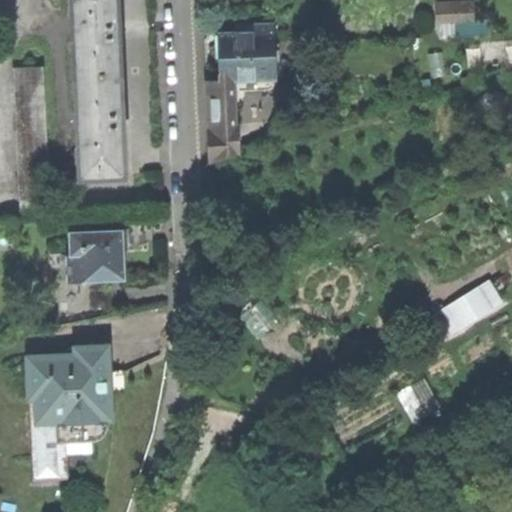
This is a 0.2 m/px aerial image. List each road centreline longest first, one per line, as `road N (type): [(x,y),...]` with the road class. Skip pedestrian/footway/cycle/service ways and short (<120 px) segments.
road 1 (residential): [(187,301),(180,0)]
road 2 (track): [(511,405),(330,505),(279,452)]
